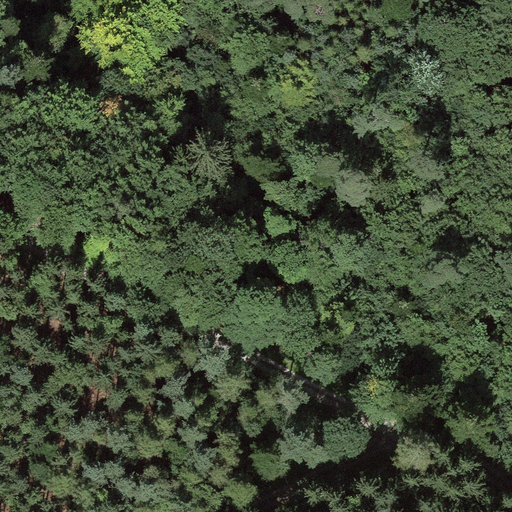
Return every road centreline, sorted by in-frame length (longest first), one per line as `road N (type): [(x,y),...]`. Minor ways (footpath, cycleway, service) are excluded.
road 1 (track): [(0,235),(334,405),(442,444),(511,493)]
road 2 (track): [(237,511),(400,431)]
